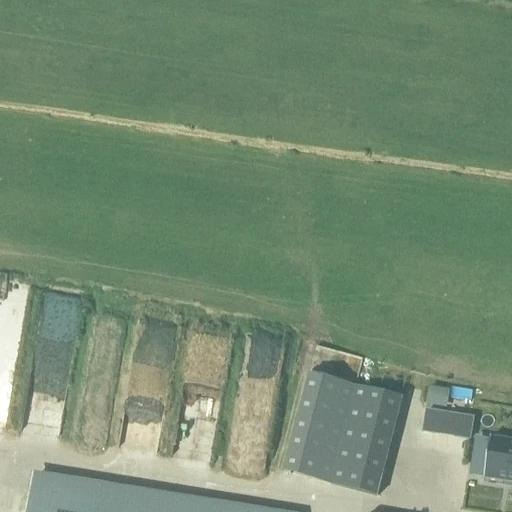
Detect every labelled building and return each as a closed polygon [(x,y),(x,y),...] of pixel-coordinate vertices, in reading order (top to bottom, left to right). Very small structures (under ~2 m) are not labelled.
[(355,388),(308,376),(284,473),(331,485),(355,388)] [(440,412),(443,394),(428,392),(426,410),(440,412)] [(440,413),(425,411),(422,433),(437,435),(440,413)] [(483,480),(511,484),(511,442),(490,439),(490,440),(483,479),(483,480)] [(25,511),(253,511),(32,475),(25,511)]
